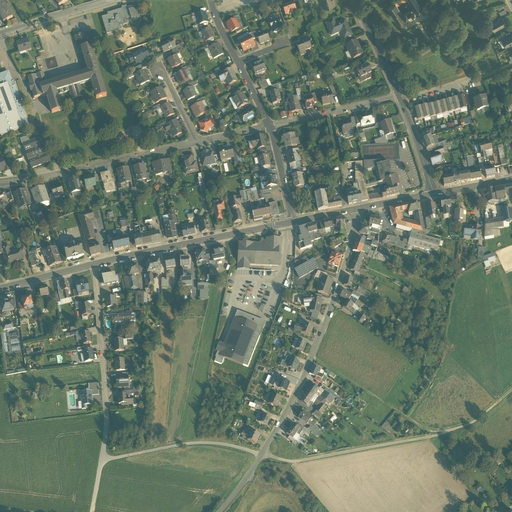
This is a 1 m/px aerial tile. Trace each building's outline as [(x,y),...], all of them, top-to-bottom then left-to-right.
[(0,0),(0,16),(3,23),(12,18),(2,0),(0,0)] [(169,0),(170,1),(154,5),(158,18),(179,12),(177,6),(185,4),(187,12),(200,8),(197,0),(169,0)] [(388,7),(397,21),(411,13),(412,15),(415,13),(414,12),(421,8),(416,0),(408,0),(414,9),(410,11),(408,9),(402,13),(395,1),(387,6),(386,6),(387,8),(388,7)] [(283,10),(285,15),(289,14),(290,15),(293,14),(293,12),(296,11),(294,8),(295,8),(294,7),(292,3),(282,7),(283,10)] [(130,15),(131,20),(138,17),(135,8),(133,9),(132,7),(127,8),(126,6),(121,8),(122,9),(125,19),(129,18),(128,16),(130,15)] [(101,18),(106,34),(113,32),(113,30),(117,29),(118,25),(119,25),(123,23),(124,19),(125,19),(122,9),(109,13),(110,15),(108,16),(101,18)] [(196,17),(198,26),(207,23),(206,20),(207,20),(206,17),(205,17),(205,14),(201,15),(196,17)] [(268,21),(273,34),(283,30),(278,17),(268,21)] [(491,27),(493,31),(506,24),(502,17),(490,24),(492,27),(491,27)] [(127,24),(125,19),(124,19),(123,23),(119,25),(118,25),(117,29),(113,30),(113,32),(121,30),(120,26),(127,24)] [(239,29),(237,25),(241,24),(239,20),(238,19),(235,21),(235,20),(228,24),(227,25),(228,27),(227,28),(229,31),(230,31),(231,33),(235,31),(236,30),(239,29)] [(340,32),(344,39),(351,36),(345,21),(336,25),(333,20),(325,23),(329,33),(333,31),(334,35),(340,32)] [(195,30),(199,36),(201,34),(204,32),(202,28),(195,30)] [(204,38),(206,42),(214,38),(211,34),(212,34),(210,31),(207,33),(206,31),(204,32),(201,34),(203,39),(204,38)] [(257,38),(260,45),(269,41),(265,32),(256,35),(257,38)] [(79,48),(81,48),(91,45),(96,43),(93,33),(85,36),(84,34),(74,37),(77,47),(79,47),(79,48)] [(502,40),(505,47),(511,43),(511,34),(506,38),(502,39),(502,40)] [(249,37),(244,40),(249,49),(254,47),(251,41),(249,37)] [(16,43),(19,53),(20,53),(19,52),(25,50),(25,51),(31,50),(28,40),(16,43)] [(161,46),(165,54),(171,51),(173,50),(175,48),(172,40),(161,46)] [(243,52),(249,49),(244,40),(238,42),(243,52)] [(296,45),(299,53),(311,48),(308,40),(300,43),(296,45)] [(346,46),(352,59),(362,54),(360,49),(359,49),(358,47),(359,46),(357,41),(349,45),(346,46)] [(205,47),(207,50),(208,49),(217,45),(216,42),(205,47)] [(106,96),(91,45),(81,48),(88,71),(91,82),(96,99),(106,96)] [(208,49),(214,59),(223,55),(217,45),(208,49)] [(136,61),(138,64),(142,61),(149,58),(147,53),(145,49),(132,56),(135,61),(136,61)] [(169,63),(172,69),(180,65),(180,64),(180,63),(179,62),(178,61),(176,56),(172,58),(167,60),(169,63)] [(251,67),(255,76),(265,71),(262,62),(251,67)] [(132,68),(134,73),(141,69),(139,64),(132,68)] [(363,78),(364,81),(371,78),(370,74),(371,74),(367,66),(357,70),(355,71),(356,72),(358,72),(361,78),(363,78)] [(225,79),(229,85),(236,81),(230,70),(223,74),(218,76),(221,81),(225,79)] [(79,85),(91,82),(88,71),(70,77),(73,87),(79,85)] [(135,76),(140,86),(149,82),(144,72),(135,76)] [(176,76),(180,85),(188,81),(184,72),(180,74),(176,76)] [(361,82),(364,81),(363,78),(361,78),(358,72),(356,72),(361,82)] [(0,133),(1,137),(29,127),(14,87),(15,86),(14,82),(10,83),(6,73),(0,75),(0,133)] [(34,98),(43,96),(40,86),(46,84),(43,73),(36,75),(37,76),(35,77),(35,76),(28,78),(30,84),(28,85),(30,92),(32,91),(34,98)] [(70,77),(54,82),(57,92),(58,96),(69,92),(68,88),(73,87),(70,77)] [(54,82),(46,84),(40,86),(43,96),(46,95),(57,92),(54,82)] [(331,94),(332,97),(337,94),(332,84),(328,85),(331,92),(331,94)] [(83,96),(79,85),(73,87),(68,88),(69,92),(71,100),(83,96)] [(183,91),(188,100),(196,97),(193,91),(192,87),(187,89),(183,91)] [(155,103),(156,104),(166,99),(161,88),(154,91),(150,93),(151,94),(155,102),(156,101),(157,103),(155,103)] [(270,93),(272,103),(281,101),(279,91),(274,92),(270,93)] [(58,96),(57,92),(46,95),(52,113),(62,110),(58,96)] [(232,97),(235,103),(245,98),(242,92),(236,95),(232,97)] [(320,94),(323,105),(333,102),(332,97),(331,94),(326,95),(325,93),(320,94)] [(463,95),(457,97),(460,109),(466,108),(466,107),(463,95)] [(304,100),(306,108),(311,107),(310,105),(314,104),(314,103),(312,96),(307,97),(306,99),(304,100)] [(288,99),(291,112),(300,109),(298,101),(297,97),(293,98),(288,99)] [(454,111),(460,109),(457,97),(451,99),(454,111)] [(248,103),(245,98),(235,103),(238,108),(238,109),(242,106),(248,103)] [(474,100),(477,110),(481,109),(488,106),(486,98),(478,100),(477,98),(474,100)] [(454,111),(451,99),(445,100),(448,112),(454,111)] [(442,114),(448,112),(445,100),(439,102),(442,114)] [(191,107),(196,117),(206,112),(201,103),(201,102),(196,105),(191,107)] [(442,114),(439,102),(433,104),(436,116),(442,114)] [(161,108),(166,118),(174,114),(169,104),(162,107),(161,108)] [(424,118),(430,117),(427,105),(427,104),(421,106),(424,118)] [(430,117),(436,116),(433,104),(427,105),(430,117)] [(418,120),(424,118),(421,106),(415,107),(418,120)] [(254,117),(252,114),(250,111),(248,112),(241,115),(242,116),(241,118),(243,120),(244,121),(245,122),(254,117)] [(362,124),(363,125),(372,123),(373,122),(373,118),(374,116),(372,115),(371,112),(360,115),(360,116),(362,124)] [(241,114),(239,115),(237,116),(241,124),(245,122),(244,121),(243,120),(241,118),(242,116),(241,115),(241,114)] [(464,125),(473,122),(472,116),(463,119),(464,124),(464,125)] [(200,130),(207,132),(208,128),(215,124),(211,117),(198,123),(201,128),(200,130)] [(220,121),(223,127),(228,125),(225,119),(220,121)] [(380,123),(383,130),(385,136),(392,134),(392,133),(393,133),(390,125),(391,125),(389,119),(384,121),(384,122),(380,123)] [(170,129),(174,137),(182,133),(178,125),(179,125),(177,120),(169,124),(164,127),(165,127),(167,131),(170,129)] [(341,122),(343,131),(348,130),(349,131),(352,130),(352,127),(350,120),(341,122)] [(283,136),(285,147),(291,145),(296,144),(295,138),(294,133),(283,136)] [(386,139),(387,143),(394,141),(392,134),(385,136),(386,139)] [(257,148),(257,149),(265,147),(264,142),(265,142),(263,135),(255,137),(255,138),(251,139),(252,141),(253,147),(257,146),(257,148)] [(22,144),(29,141),(27,136),(20,139),(22,144)] [(434,146),(434,145),(431,137),(430,136),(422,139),(426,150),(434,146)] [(22,144),(31,168),(50,161),(47,152),(45,151),(44,148),(45,146),(41,137),(29,141),(22,144)] [(434,146),(435,150),(442,147),(446,146),(445,141),(439,143),(438,144),(434,145),(434,146)] [(479,144),(481,153),(485,152),(492,150),(490,142),(479,144)] [(218,149),(221,160),(221,158),(233,156),(233,157),(234,157),(232,151),(231,147),(223,148),(223,147),(218,149)] [(297,150),(293,151),(288,152),(287,152),(289,163),(295,162),(299,161),(300,161),(297,150)] [(207,162),(208,165),(215,164),(213,156),(212,151),(200,154),(202,163),(207,162)] [(429,157),(432,165),(441,161),(439,154),(439,153),(435,154),(429,157)] [(260,167),(264,167),(270,165),(268,155),(258,157),(258,158),(259,164),(260,167)] [(185,165),(187,174),(198,171),(196,162),(193,163),(191,156),(182,158),(184,165),(185,165)] [(484,170),(486,178),(495,176),(493,167),(495,167),(493,156),(488,157),(490,167),(488,168),(484,168),(484,170)] [(0,158),(0,171),(4,170),(4,172),(11,169),(6,161),(4,162),(2,158),(0,158)] [(152,164),(155,175),(162,173),(162,172),(170,170),(171,171),(169,160),(152,164)] [(364,170),(377,167),(376,165),(381,164),(380,161),(364,162),(364,170)] [(355,172),(364,172),(364,170),(364,162),(355,162),(355,172)] [(389,162),(381,164),(376,165),(377,167),(379,179),(384,178),(384,179),(392,177),(389,162)] [(479,170),(479,166),(475,167),(474,162),(471,163),(472,172),(479,170)] [(142,177),(143,179),(146,178),(147,178),(146,174),(144,167),(143,167),(142,165),(134,167),(136,179),(142,177)] [(117,170),(120,184),(131,182),(128,168),(117,170)] [(479,170),(472,172),(469,172),(471,181),(481,179),(480,171),(479,170)] [(104,187),(105,192),(111,190),(110,189),(114,188),(113,181),(111,181),(109,172),(100,174),(102,182),(104,181),(105,186),(104,187)] [(366,188),(385,183),(385,181),(380,182),(365,185),(364,181),(364,172),(355,172),(355,181),(357,181),(358,184),(352,185),(354,190),(359,189),(361,200),(368,198),(368,195),(366,188)] [(460,183),(471,181),(469,172),(460,173),(458,174),(460,183)] [(292,176),(294,187),(295,187),(303,185),(301,174),(301,173),(297,174),(292,176)] [(84,178),(86,186),(95,184),(94,175),(84,178)] [(444,186),(454,184),(452,175),(448,176),(446,177),(442,177),(444,186)] [(68,181),(71,194),(81,192),(78,179),(68,181)] [(277,185),(275,179),(263,182),(264,188),(270,186),(277,185)] [(53,193),(54,198),(63,194),(60,185),(51,188),(53,193)] [(511,185),(503,186),(505,194),(511,192),(511,185)] [(386,188),(384,189),(385,193),(382,193),(383,198),(383,199),(399,195),(396,186),(386,188)] [(487,203),(490,205),(494,204),(493,203),(496,202),(496,201),(500,200),(505,200),(506,200),(505,194),(503,186),(494,188),(480,191),(481,195),(483,195),(483,197),(486,196),(487,203)] [(32,191),(36,204),(48,200),(43,187),(32,191)] [(359,189),(354,190),(354,194),(347,195),(346,196),(348,205),(361,202),(361,200),(359,189)] [(14,194),(18,207),(30,203),(25,190),(14,194)] [(262,191),(264,199),(271,198),(269,190),(265,191),(262,191)] [(314,193),(318,210),(328,208),(342,206),(340,197),(334,198),(334,199),(333,199),(332,198),(326,199),(325,191),(314,193)] [(9,200),(9,202),(13,201),(10,192),(4,195),(7,201),(9,200)] [(256,209),(260,208),(259,200),(257,192),(251,193),(251,192),(247,193),(248,201),(250,201),(252,201),(252,202),(250,203),(251,208),(256,207),(256,209)] [(230,200),(231,208),(235,208),(238,207),(238,204),(242,203),(241,197),(240,197),(236,198),(236,200),(231,201),(230,200)] [(441,209),(442,209),(446,208),(451,207),(449,198),(440,200),(441,209)] [(213,203),(217,221),(222,220),(220,213),(219,213),(219,211),(225,210),(223,201),(213,203)] [(271,215),(271,216),(279,215),(276,202),(268,204),(269,206),(271,215)] [(415,215),(415,216),(421,215),(420,211),(418,211),(416,202),(406,204),(408,210),(408,214),(414,212),(415,215)] [(426,205),(428,217),(430,217),(435,216),(437,216),(436,211),(435,204),(426,205)] [(269,206),(260,208),(262,217),(271,215),(269,206)] [(401,220),(400,212),(399,212),(399,209),(398,206),(389,208),(393,224),(397,224),(397,225),(404,227),(405,228),(406,222),(401,220)] [(236,214),(235,208),(231,208),(228,209),(230,216),(233,215),(234,223),(241,221),(240,213),(236,214)] [(251,210),(253,219),(260,217),(262,217),(260,208),(256,209),(252,210),(251,210)] [(501,211),(502,219),(503,223),(508,222),(511,221),(511,216),(511,209),(501,211)] [(455,222),(458,223),(459,220),(462,220),(463,217),(463,211),(459,211),(459,210),(455,210),(454,215),(454,222),(455,222)] [(95,240),(92,231),(89,221),(94,220),(92,212),(78,216),(86,242),(95,240)] [(412,229),(424,233),(424,230),(421,215),(415,216),(416,224),(406,222),(405,228),(409,229),(412,229)] [(166,233),(167,238),(175,237),(174,231),(175,231),(174,225),(172,216),(172,218),(169,219),(170,224),(165,225),(166,229),(165,229),(166,233)] [(336,230),(340,230),(344,230),(344,217),(336,218),(336,225),(333,225),(333,226),(334,231),(336,231),(336,230)] [(369,228),(371,229),(372,226),(378,227),(380,219),(371,217),(370,221),(368,220),(366,227),(369,228)] [(96,219),(94,220),(89,221),(92,231),(99,229),(96,219)] [(199,224),(201,233),(209,231),(207,222),(206,219),(204,219),(205,220),(199,221),(200,224),(199,224)] [(330,231),(330,232),(334,231),(333,226),(332,226),(330,219),(320,222),(322,230),(330,228),(331,230),(330,231)] [(509,227),(508,222),(503,223),(502,219),(484,222),(484,231),(492,230),(509,227)] [(122,232),(130,231),(128,220),(120,222),(122,232)] [(315,223),(306,226),(311,242),(313,241),(314,240),(320,239),(318,231),(317,231),(315,223)] [(182,229),(183,237),(195,234),(193,226),(182,229)] [(312,246),(311,242),(306,226),(299,228),(301,237),(298,237),(300,243),(298,243),(300,250),(312,246)] [(368,231),(369,228),(366,227),(362,226),(359,233),(367,236),(368,231)] [(464,236),(474,237),(473,240),(479,241),(480,227),(474,227),(474,228),(469,227),(465,226),(464,236)] [(403,231),(396,229),(409,232),(407,237),(410,237),(412,229),(409,229),(405,228),(404,227),(403,231)] [(408,241),(407,245),(413,247),(432,252),(435,240),(425,237),(426,233),(424,233),(412,229),(410,237),(408,241)] [(492,230),(484,231),(484,238),(493,236),(492,230)] [(154,233),(149,234),(151,244),(160,242),(158,232),(154,233)] [(142,246),(151,244),(149,234),(146,235),(147,236),(141,237),(142,246)] [(382,242),(397,248),(399,243),(399,241),(390,238),(390,236),(385,234),(382,242)] [(112,240),(114,250),(129,247),(127,237),(112,240)] [(133,238),(135,247),(142,246),(141,237),(133,238)] [(249,265),(278,266),(279,244),(281,245),(281,238),(271,237),(271,239),(266,239),(266,240),(263,240),(263,243),(238,242),(237,264),(249,265)] [(341,237),(335,241),(338,246),(344,242),(341,237)] [(403,244),(399,243),(397,248),(401,249),(407,250),(408,247),(407,247),(407,245),(408,241),(404,240),(403,244)] [(435,240),(432,252),(437,253),(438,247),(440,241),(435,240)] [(67,259),(68,260),(72,259),(73,259),(78,258),(78,257),(83,256),(83,255),(82,248),(81,248),(80,244),(79,244),(79,243),(73,244),(73,245),(70,246),(70,245),(65,247),(64,248),(65,252),(65,253),(67,259)] [(88,247),(91,257),(101,254),(98,244),(96,244),(93,245),(94,245),(88,247)] [(44,251),(50,267),(61,263),(55,247),(44,251)] [(212,256),(213,260),(224,258),(223,248),(214,250),(215,255),(212,256)] [(21,251),(8,254),(3,255),(6,266),(14,264),(13,261),(23,259),(21,251)] [(194,253),(196,263),(201,262),(206,261),(206,260),(205,256),(204,251),(201,251),(197,252),(194,253)] [(364,255),(360,254),(357,253),(353,264),(359,266),(364,255)] [(483,257),(482,260),(485,269),(491,267),(489,263),(496,261),(493,253),(483,257)] [(328,264),(338,268),(341,258),(332,254),(328,264)] [(376,256),(375,259),(384,263),(386,257),(378,254),(377,256),(376,256)] [(29,257),(31,267),(38,265),(35,255),(29,257)] [(164,260),(166,271),(173,269),(173,268),(175,267),(173,258),(164,260)] [(181,259),(182,271),(187,271),(186,267),(189,267),(189,259),(181,259)] [(308,263),(301,267),(294,270),(299,278),(317,268),(313,260),(308,263)] [(146,263),(148,274),(151,273),(160,271),(158,261),(146,263)] [(354,272),(357,273),(358,269),(359,266),(353,264),(350,270),(354,272)] [(127,268),(129,277),(133,276),(139,274),(137,266),(127,268)] [(407,273),(400,269),(398,274),(405,277),(407,273)] [(187,271),(182,271),(179,271),(179,283),(178,283),(178,286),(189,285),(189,282),(191,282),(191,275),(187,276),(187,271)] [(103,277),(105,285),(118,282),(117,277),(115,278),(115,276),(114,273),(112,274),(111,274),(111,275),(103,277)] [(103,286),(105,285),(103,277),(111,275),(111,274),(101,276),(103,286)] [(124,278),(127,292),(136,290),(133,276),(129,277),(124,278)] [(343,285),(351,287),(351,285),(353,279),(346,277),(343,285)] [(316,290),(327,294),(332,282),(325,279),(322,278),(322,280),(319,287),(318,286),(316,290)] [(365,286),(371,288),(374,281),(369,279),(365,286)] [(76,291),(77,294),(89,292),(87,280),(75,282),(76,291)] [(58,293),(59,295),(60,301),(63,300),(65,300),(62,291),(60,284),(61,284),(60,282),(57,283),(58,288),(57,288),(58,293)] [(68,282),(61,284),(60,284),(62,291),(67,290),(70,290),(68,282)] [(360,296),(366,299),(368,297),(369,297),(370,295),(359,288),(358,289),(351,285),(351,287),(350,289),(353,291),(360,296)] [(40,297),(40,298),(43,297),(49,295),(46,287),(38,289),(40,297)] [(208,300),(208,298),(201,298),(201,290),(200,290),(199,300),(208,300)] [(340,297),(346,301),(348,302),(351,298),(352,296),(344,291),(340,297)] [(144,309),(144,299),(144,293),(135,293),(136,309),(144,309)] [(24,309),(27,309),(27,307),(33,305),(32,301),(33,301),(33,297),(31,297),(28,297),(28,296),(24,297),(24,298),(22,299),(20,300),(21,304),(23,303),(24,309)] [(310,310),(319,312),(320,305),(319,305),(321,300),(321,299),(315,298),(313,298),(313,297),(309,296),(309,297),(303,298),(304,303),(311,303),(311,304),(310,306),(310,310)] [(106,299),(106,308),(114,307),(117,307),(117,303),(115,303),(115,298),(111,298),(106,299)] [(353,305),(356,307),(360,309),(362,305),(357,302),(351,298),(348,302),(353,305)] [(0,303),(0,304),(2,313),(5,312),(9,311),(13,310),(11,301),(0,303)] [(353,305),(348,302),(346,301),(342,307),(352,314),(354,311),(351,309),(353,305)] [(81,316),(82,316),(87,316),(90,315),(89,311),(90,311),(89,305),(82,306),(80,306),(80,309),(81,316)] [(319,312),(310,310),(309,313),(311,313),(311,318),(317,321),(319,312)] [(247,367),(264,324),(260,322),(258,319),(237,311),(223,346),(219,356),(224,358),(247,367)] [(126,322),(126,330),(131,329),(131,322),(132,322),(132,314),(132,313),(128,313),(128,315),(116,316),(116,323),(125,322),(126,322)] [(357,321),(362,324),(365,319),(360,316),(357,321)] [(301,333),(309,336),(312,327),(305,324),(303,328),(303,330),(301,333)] [(294,330),(301,333),(303,330),(299,328),(299,327),(296,325),(294,330)] [(82,341),(83,345),(91,343),(89,333),(83,334),(80,335),(82,341)] [(114,343),(115,352),(123,351),(122,340),(119,340),(117,340),(113,341),(114,343)] [(295,349),(303,352),(306,343),(299,340),(299,341),(295,349)] [(221,364),(224,358),(219,356),(223,346),(218,345),(216,351),(217,351),(215,357),(216,357),(214,362),(221,364)] [(83,357),(84,362),(93,360),(91,350),(88,350),(82,351),(83,357)] [(288,370),(288,368),(291,359),(289,358),(287,357),(286,358),(285,362),(282,361),(280,366),(288,370)] [(115,360),(116,371),(124,371),(123,359),(115,360)] [(291,369),(295,371),(299,362),(291,359),(288,368),(291,369)] [(309,374),(316,377),(318,374),(320,369),(313,366),(309,374)] [(323,376),(318,374),(316,377),(315,379),(322,384),(323,383),(324,383),(326,378),(323,376)] [(116,378),(117,388),(129,387),(128,377),(122,377),(116,378)] [(278,389),(286,392),(289,383),(281,380),(279,384),(278,389)] [(98,391),(98,383),(89,384),(89,393),(91,393),(93,393),(92,391),(98,391)] [(308,391),(306,393),(313,398),(315,395),(319,390),(312,385),(310,388),(308,387),(306,389),(308,391)] [(82,402),(83,406),(85,405),(92,405),(91,401),(91,396),(91,393),(89,393),(82,393),(82,397),(80,397),(81,402),(82,402)] [(307,406),(313,398),(306,393),(300,402),(307,406)] [(327,402),(332,397),(328,394),(323,400),(327,402)] [(118,405),(127,404),(127,399),(127,396),(127,395),(123,396),(120,396),(118,396),(118,405)] [(269,404),(276,408),(281,399),(272,395),(271,398),(272,399),(269,404)] [(326,408),(321,404),(316,400),(313,403),(319,407),(316,411),(321,415),(326,408)] [(298,419),(307,425),(311,419),(303,412),(298,419)] [(259,422),(267,426),(271,418),(263,414),(259,422)] [(317,423),(311,419),(307,425),(310,427),(308,430),(311,432),(316,435),(319,431),(319,430),(314,426),(317,423)] [(302,431),(305,433),(307,430),(298,424),(296,427),(302,431)] [(293,425),(290,429),(296,434),(299,436),(302,431),(296,427),(293,425)] [(292,439),(296,434),(290,429),(286,435),(289,437),(292,439)] [(247,441),(255,445),(260,435),(251,432),(250,436),(247,440),(247,441)]
